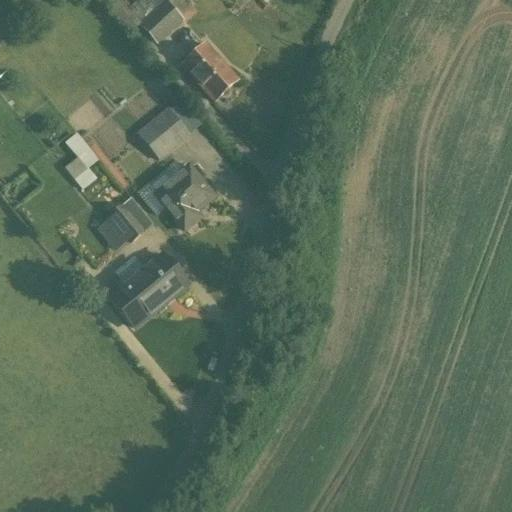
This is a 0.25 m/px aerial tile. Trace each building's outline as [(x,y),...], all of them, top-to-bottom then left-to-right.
[(166,3),(140,28),(156,45),(182,21),(166,3)] [(181,68),(213,103),(237,81),(205,46),(181,68)] [(178,104),(168,112),(188,137),(189,137),(199,129),(178,104)] [(158,162),(188,137),(168,112),(138,138),(158,162)] [(76,136),(65,145),(77,161),(86,172),(97,163),(76,136)] [(86,172),(77,161),(65,170),(82,191),(94,181),(86,172)] [(154,198),(182,175),(174,166),(137,196),(156,219),(165,211),(154,198)] [(165,211),(183,232),(199,219),(195,214),(213,199),(189,169),(182,175),(154,198),(165,211)] [(130,245),(151,229),(130,201),(109,218),(111,220),(128,243),(130,245)] [(128,243),(111,220),(97,231),(115,253),(128,243)] [(149,317),(186,287),(162,258),(140,276),(125,288),(149,317)] [(116,277),(125,288),(140,276),(131,265),(116,277)] [(149,317),(125,288),(110,301),(133,330),(149,317)]
